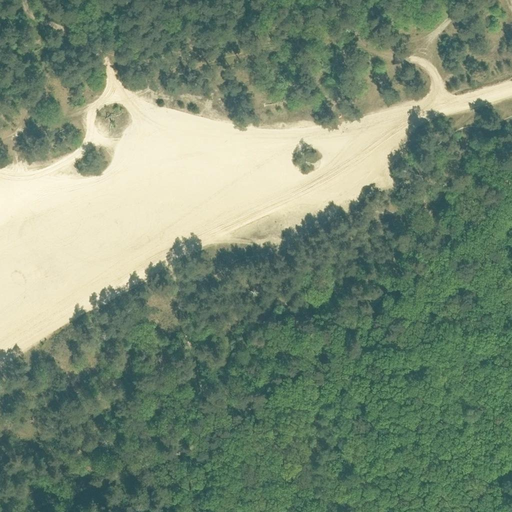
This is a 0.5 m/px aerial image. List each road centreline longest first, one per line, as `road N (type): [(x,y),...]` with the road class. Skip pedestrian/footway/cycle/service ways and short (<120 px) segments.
road 1 (track): [(470,0),(410,50),(295,41),(210,61),(126,97),(215,228)]
road 2 (track): [(511,87),(411,123),(162,256)]
road 3 (track): [(511,6),(494,46),(451,75),(425,108),(269,141)]
road 4 (track): [(269,141),(126,97),(95,49),(36,18),(22,0)]
road 5 (track): [(0,171),(69,197),(254,146)]
road 6 (track): [(162,256),(0,351)]
road 7 (track): [(12,176),(68,161),(93,138),(88,123),(97,104),(121,90)]
